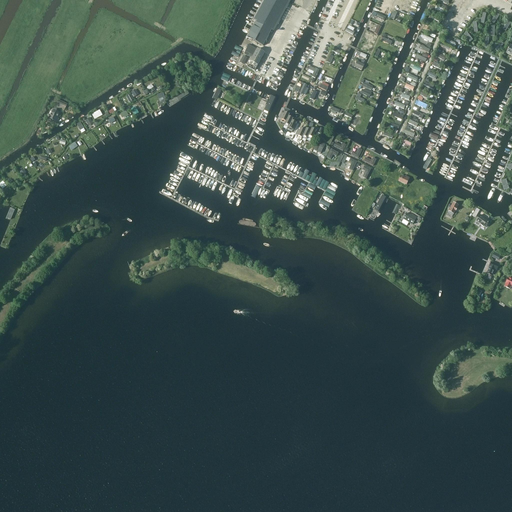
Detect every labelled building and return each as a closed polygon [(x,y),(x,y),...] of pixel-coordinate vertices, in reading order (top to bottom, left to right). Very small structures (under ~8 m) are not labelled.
[(256,21),(253,27),(247,37),(263,46),(272,30),(274,31),(291,0),(264,0),(254,20),(256,21)] [(256,68),(264,53),(257,49),(257,50),(249,45),(245,52),(253,56),(250,61),(251,61),(249,65),(256,68)] [(299,94),(303,96),(307,86),(304,84),(299,94)] [(222,90),(218,88),(212,98),(217,100),(222,90)] [(173,101),(176,105),(189,95),(186,92),(173,101)] [(163,93),(157,95),(160,101),(162,101),(163,104),(166,103),(165,100),(163,93)] [(264,112),(268,114),(275,98),(271,96),(264,112)] [(58,101),(55,106),(65,111),(68,105),(58,101)] [(53,110),(49,119),(56,122),(60,113),(53,110)] [(288,116),(289,116),(290,114),(285,112),(280,121),(285,123),(288,116)] [(292,121),(293,119),(289,116),(288,116),(285,123),(284,126),(288,128),(289,128),(292,121)] [(289,128),(288,128),(287,130),(292,132),(297,123),(292,121),(289,128)] [(305,131),(305,130),(301,128),(296,138),(301,140),(302,138),(305,131)] [(311,131),(311,130),(306,128),(305,130),(305,131),(302,138),(307,140),(308,138),(307,138),(311,131)] [(307,138),(308,138),(312,140),(316,131),(312,128),(311,130),(311,131),(307,138)] [(317,141),(313,150),(317,151),(319,147),(323,149),(325,145),(317,141)] [(346,144),(342,142),(341,145),(335,142),(333,146),(343,151),(346,144)] [(362,150),(358,148),(356,152),(352,151),(350,155),(358,158),(362,150)] [(338,152),(331,149),(326,157),(330,159),(333,154),(336,156),(338,152)] [(357,161),(350,158),(348,162),(351,163),(348,169),(352,171),(357,161)] [(428,172),(431,173),(436,162),(433,160),(428,172)] [(371,169),(364,165),(362,169),(365,171),(362,177),(366,179),(371,169)] [(384,176),(377,172),(375,176),(378,178),(375,183),(378,185),(384,176)] [(406,185),(409,178),(405,176),(405,177),(401,176),(399,181),(406,185)] [(382,197),(375,212),(379,214),(386,199),(382,197)] [(457,206),(458,204),(453,202),(448,211),(454,214),(458,207),(457,206)] [(0,224),(9,226),(10,226),(17,208),(12,205),(0,213),(0,224)] [(412,224),(416,218),(411,215),(411,216),(406,214),(403,219),(412,224)] [(485,228),(489,222),(482,218),(483,217),(480,215),(476,221),(480,224),(480,225),(483,227),(483,226),(485,228)] [(487,274),(492,276),(495,270),(497,270),(499,266),(491,263),(489,267),(490,267),(487,274)]
